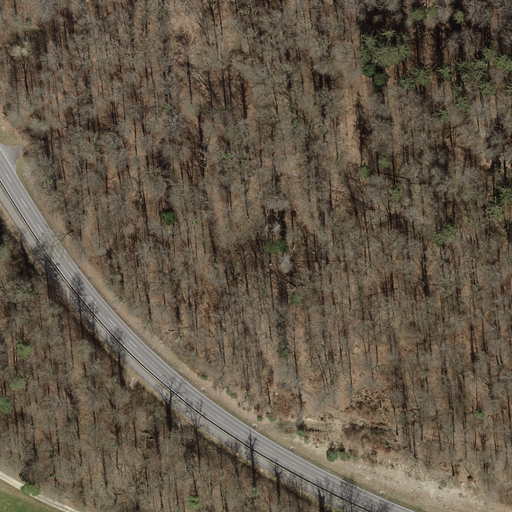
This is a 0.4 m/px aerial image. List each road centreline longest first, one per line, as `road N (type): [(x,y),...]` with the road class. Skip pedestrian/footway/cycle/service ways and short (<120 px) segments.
road 1 (secondary): [(0,154),(93,297),(163,370),(277,453),(390,511)]
road 2 (track): [(0,154),(107,113),(174,98)]
road 3 (track): [(174,98),(146,61),(53,0)]
